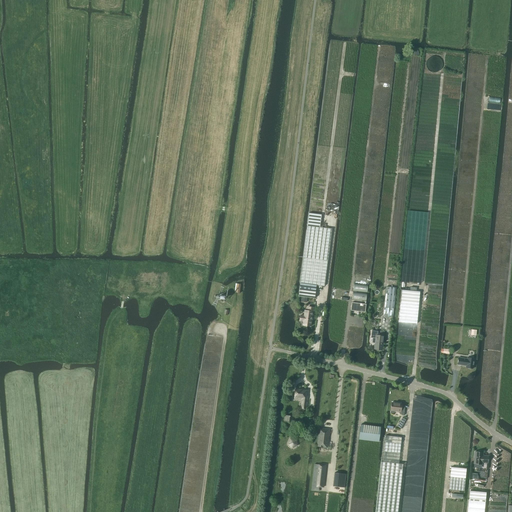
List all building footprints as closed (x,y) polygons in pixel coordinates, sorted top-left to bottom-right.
[(441,64),(441,62),(441,61),(440,60),(439,58),(437,57),(436,57),(434,56),(433,56),(431,57),(430,57),(429,58),(428,59),(427,60),(426,61),(426,63),(426,64),(426,66),(427,67),(427,68),(428,70),(430,70),(431,71),(432,72),(434,72),(435,71),(437,71),(438,70),(439,69),(440,68),(441,67),(441,65),(441,64)] [(309,213),(307,226),(320,227),(321,214),(309,213)] [(320,227),(307,226),(303,259),(302,258),(299,282),(324,286),(331,229),(320,227)] [(298,296),(315,298),(316,285),(300,283),(298,296)] [(367,292),(368,285),(354,283),(353,290),(367,292)] [(395,287),(385,287),(382,316),(392,317),(395,287)] [(399,322),(417,323),(420,291),(402,290),(399,322)] [(352,299),(366,301),(367,293),(353,292),(352,299)] [(219,299),(225,302),(227,295),(221,293),(219,299)] [(353,306),(350,305),(350,308),(351,308),(351,311),(363,313),(364,307),(359,306),(359,302),(353,301),(353,306)] [(299,322),(303,322),(302,326),(303,326),(304,327),(306,327),(306,326),(310,327),(311,317),(312,317),(313,308),(307,308),(307,312),(304,311),(303,317),(300,316),(299,322)] [(381,350),(383,336),(377,336),(378,333),(372,332),(371,339),(371,343),(374,344),(373,350),(381,350)] [(465,368),(467,368),(467,369),(470,369),(472,369),(473,359),(466,358),(466,359),(458,358),(457,365),(465,366),(465,368)] [(301,407),(302,407),(302,410),(306,410),(308,391),(295,390),(294,399),(302,400),(301,407)] [(401,408),(401,404),(391,403),(390,413),(393,413),(395,412),(395,411),(399,411),(398,412),(400,414),(404,415),(404,409),(401,408)] [(379,442),(379,441),(380,427),(371,426),(361,424),(359,439),(379,442)] [(317,447),(328,448),(330,430),(326,429),(319,428),(317,447)] [(385,435),(385,442),(401,443),(401,437),(385,435)] [(401,443),(385,442),(383,461),(381,461),(375,511),(397,511),(403,464),(399,463),(401,443)] [(483,455),(484,452),(481,452),(480,451),(479,451),(478,451),(477,452),(474,451),(473,464),(482,465),(483,463),(488,463),(488,456),(483,455)] [(326,465),(315,464),(314,471),(315,472),(315,479),(313,479),(312,490),(319,491),(320,487),(323,487),(323,486),(325,466),(326,466),(326,465)] [(466,468),(451,467),(449,489),(464,491),(466,468)] [(335,472),(333,486),(345,487),(347,474),(339,473),(335,472)] [(469,500),(485,502),(486,492),(470,491),(469,500)]
